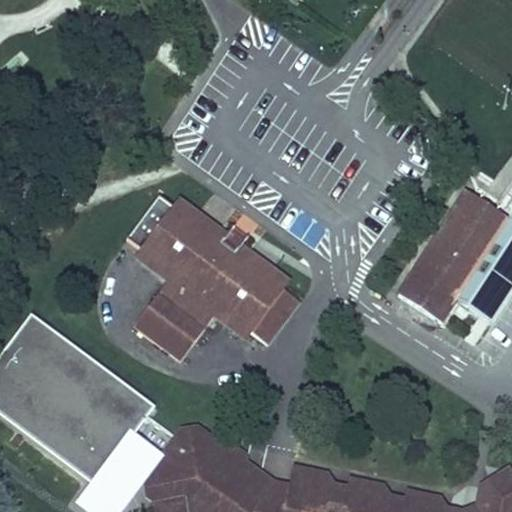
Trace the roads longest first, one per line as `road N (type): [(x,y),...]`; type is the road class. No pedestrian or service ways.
road 1 (residential): [(349,126),(358,89),(422,0)]
road 2 (residential): [(393,0),(335,80),(307,97)]
